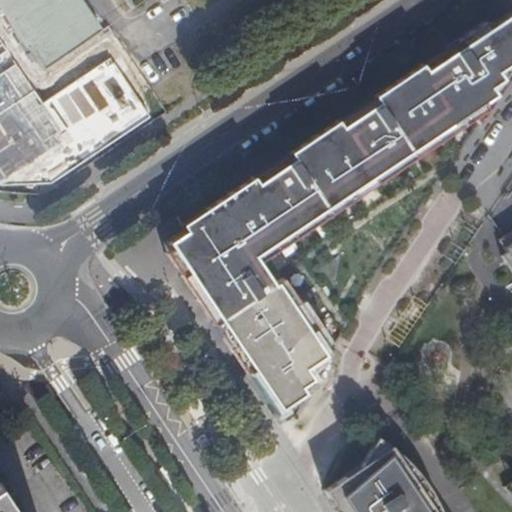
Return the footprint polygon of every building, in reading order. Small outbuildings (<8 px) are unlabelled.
[(0,0),(0,7),(43,73),(97,38),(71,0),(0,0)] [(448,51),(217,206),(184,229),(168,240),(170,247),(200,294),(251,367),(278,408),(302,392),(299,386),(304,382),(309,388),(334,345),(328,346),(282,277),(274,281),(259,260),(473,117),(478,124),(511,72),(511,10),(493,22),(488,21),(446,49),(448,51)] [(446,49),(488,21),(483,20),(444,46),(446,49)] [(370,99),(446,49),(444,46),(181,223),(182,225),(218,201),(240,186),(370,99)] [(448,51),(446,49),(370,99),(240,186),(218,201),(217,206),(448,51)] [(184,229),(217,206),(218,201),(182,225),(184,229)] [(511,229),(498,238),(507,251),(500,255),(507,265),(511,272),(511,229)] [(247,370),(251,367),(200,294),(200,301),(247,370)] [(440,511),(437,504),(428,488),(419,475),(408,462),(390,446),(381,439),(375,435),(360,463),(383,448),(389,452),(394,457),(401,464),(408,471),(413,478),(417,483),(421,489),(424,494),(428,500),(430,507),(433,511),(440,511)] [(360,463),(323,490),(332,504),(337,511),(433,511),(430,507),(428,500),(424,494),(421,489),(417,483),(413,478),(408,471),(401,464),(394,457),(389,452),(383,448),(360,463)] [(511,480),(503,486),(511,496),(511,480)]
